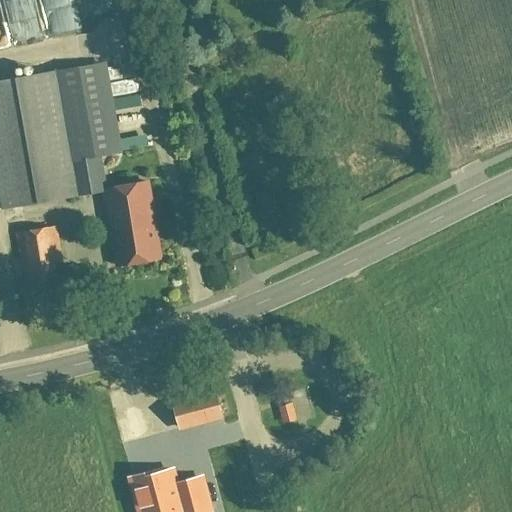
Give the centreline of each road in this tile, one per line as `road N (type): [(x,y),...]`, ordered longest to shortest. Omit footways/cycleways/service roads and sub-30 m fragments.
road 1 (tertiary): [(511,182),(379,252),(218,320)]
road 2 (tertiary): [(218,320),(0,382)]
road 3 (residential): [(269,511),(218,320)]
